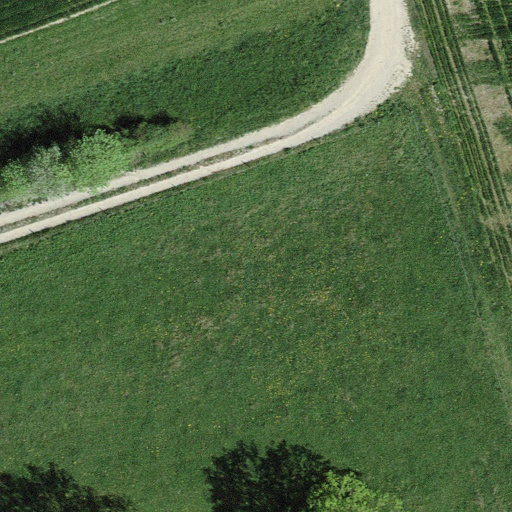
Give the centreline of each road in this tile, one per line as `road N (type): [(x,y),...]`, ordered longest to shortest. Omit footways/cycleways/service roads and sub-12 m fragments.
road 1 (track): [(377,0),(381,44),(354,96),(315,126),(0,241)]
road 2 (track): [(511,346),(475,214),(419,88),(381,44)]
